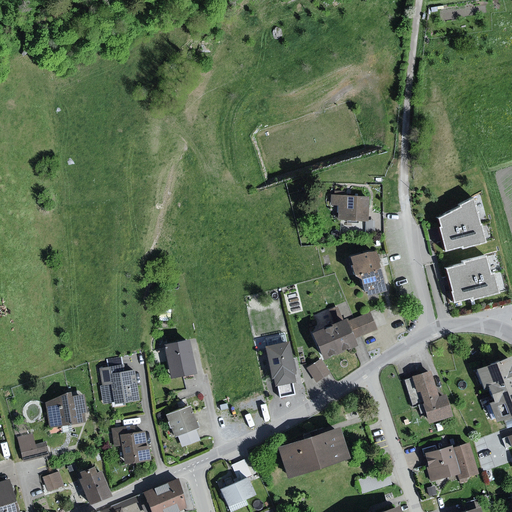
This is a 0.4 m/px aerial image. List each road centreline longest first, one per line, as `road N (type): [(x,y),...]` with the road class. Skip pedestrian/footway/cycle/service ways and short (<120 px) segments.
road 1 (residential): [(368,369),(293,419),(191,465)]
road 2 (track): [(420,0),(402,188)]
road 3 (residential): [(418,511),(368,369)]
